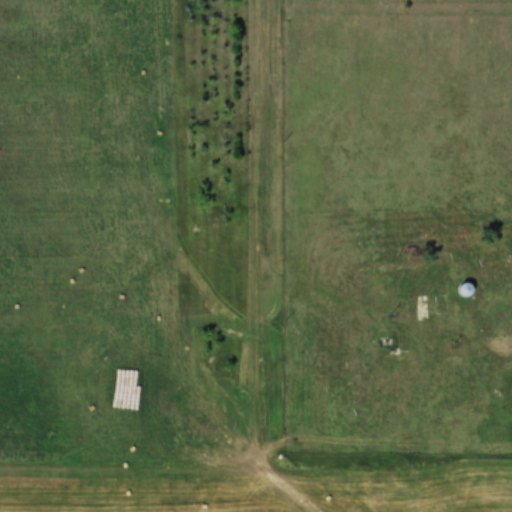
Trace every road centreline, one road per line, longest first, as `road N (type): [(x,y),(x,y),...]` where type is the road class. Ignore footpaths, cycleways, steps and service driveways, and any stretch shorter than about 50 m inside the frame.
road 1 (track): [(161,0),(169,374)]
road 2 (track): [(323,369),(0,377)]
road 3 (track): [(511,293),(454,370),(323,369)]
road 4 (track): [(323,369),(279,463),(374,511)]
